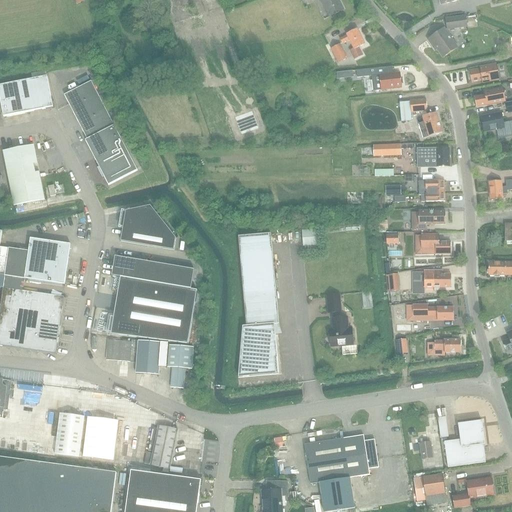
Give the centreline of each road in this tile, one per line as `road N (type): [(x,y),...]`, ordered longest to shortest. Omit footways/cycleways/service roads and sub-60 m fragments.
road 1 (residential): [(493,383),(471,293),(470,217),(452,100),(365,0)]
road 2 (residential): [(77,365),(101,219),(51,126),(0,133)]
road 3 (residential): [(226,421),(493,383)]
road 4 (residential): [(226,421),(173,410),(77,365)]
